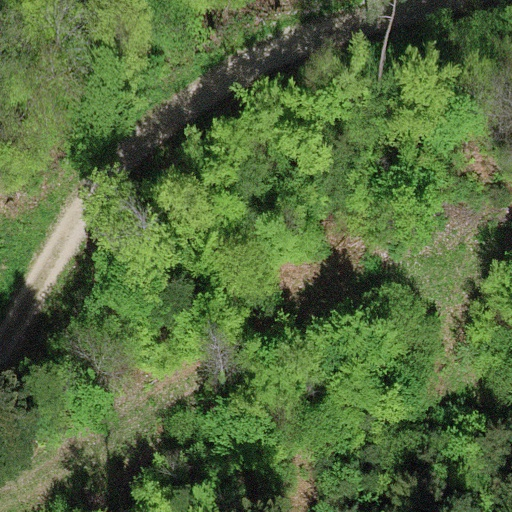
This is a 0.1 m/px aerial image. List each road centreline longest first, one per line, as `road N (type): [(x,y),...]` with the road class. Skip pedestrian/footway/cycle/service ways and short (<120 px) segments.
road 1 (track): [(0,355),(81,210),(141,135),(232,71),(300,37),(441,0)]
road 2 (track): [(0,501),(180,387),(334,306),(459,264),(511,257)]
